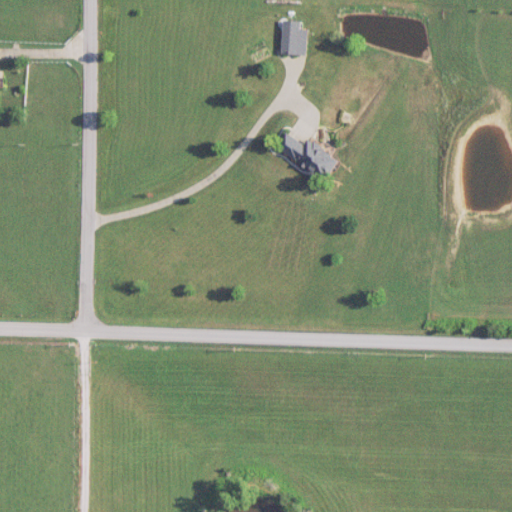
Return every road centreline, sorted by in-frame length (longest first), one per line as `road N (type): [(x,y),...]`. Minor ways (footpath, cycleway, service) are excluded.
road 1 (residential): [(0,330),(511,348)]
road 2 (residential): [(88,334),(91,0)]
